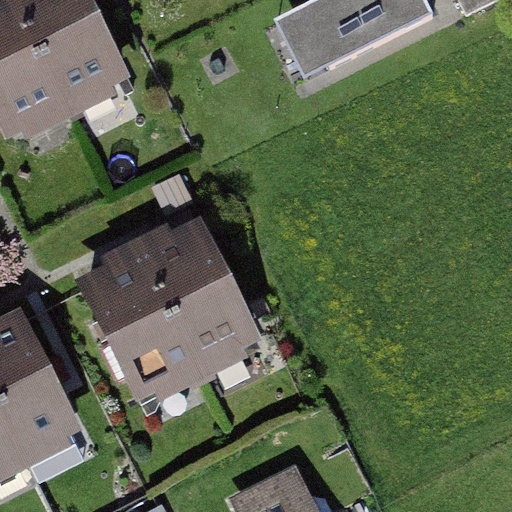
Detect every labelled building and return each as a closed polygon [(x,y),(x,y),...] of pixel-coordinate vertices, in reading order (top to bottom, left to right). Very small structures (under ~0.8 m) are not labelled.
[(113,79),(73,0),(8,0),(0,4),(0,125),(4,134),(113,79)] [(323,0),(297,14),(326,72),(428,21),(417,0),(323,0)] [(447,0),(459,23),(505,0),(447,0)] [(245,341),(192,236),(165,250),(114,276),(83,291),(136,396),(245,341)] [(65,432),(12,327),(0,333),(0,464),(18,455),(65,432)]
